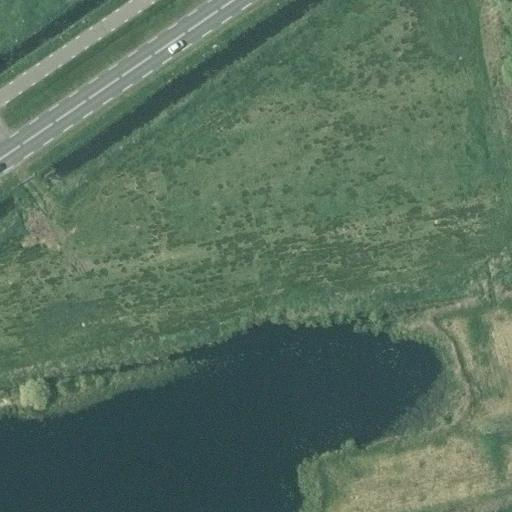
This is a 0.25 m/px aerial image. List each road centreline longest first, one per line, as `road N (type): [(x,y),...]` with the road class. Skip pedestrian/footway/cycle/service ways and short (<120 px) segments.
road 1 (primary): [(4,157),(234,0)]
road 2 (unclassified): [(0,99),(146,0)]
